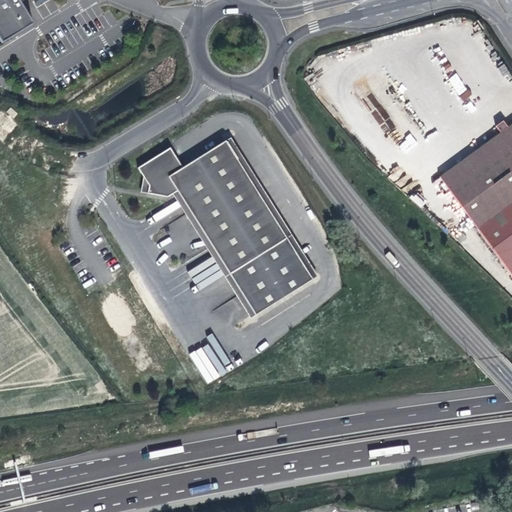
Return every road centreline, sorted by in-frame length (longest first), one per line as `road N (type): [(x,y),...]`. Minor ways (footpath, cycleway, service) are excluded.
road 1 (motorway): [(511,401),(242,442),(0,491)]
road 2 (motorway): [(107,497),(511,429)]
road 3 (tertiary): [(278,104),(352,209),(511,387)]
road 4 (unknown): [(405,159),(391,163),(365,150),(322,87),(332,66),(384,48)]
road 5 (unknown): [(405,159),(511,277)]
road 6 (unknown): [(384,48),(437,43),(489,104)]
